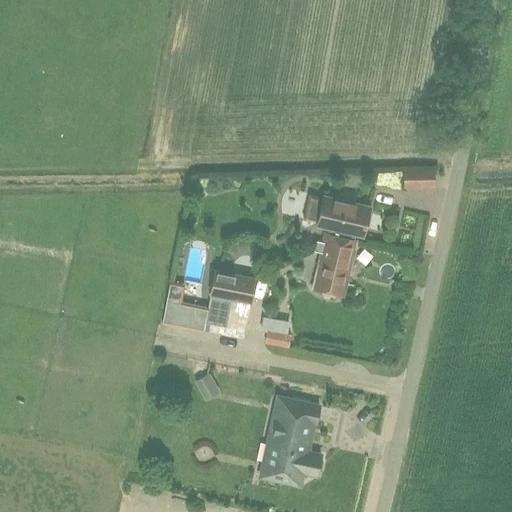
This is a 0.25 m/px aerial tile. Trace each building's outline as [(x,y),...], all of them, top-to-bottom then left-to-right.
[(406,169),(407,185),(439,184),(438,167),(406,169)] [(324,234),(357,241),(357,240),(353,239),(354,233),(363,235),(369,206),(323,196),(316,224),(329,228),(328,234),(324,233),(324,234)] [(357,241),(324,234),(322,242),(316,241),(314,251),(320,252),(312,289),(343,296),(356,241),(357,242),(357,241)] [(277,265),(294,256),(286,241),(269,250),(277,265)] [(205,279),(211,249),(200,247),(193,276),(205,279)] [(166,299),(162,323),(203,331),(205,322),(228,326),(233,301),(252,304),(257,279),(215,270),(207,308),(166,299)] [(266,331),(264,344),(288,347),(290,335),(266,331)] [(214,383),(209,373),(195,381),(200,391),(214,383)] [(260,475),(283,480),(299,484),(302,471),(316,474),(317,470),(321,469),(322,462),(319,459),(320,455),(307,452),(308,447),(306,446),(311,421),(315,422),(319,406),(278,396),(260,475)]
